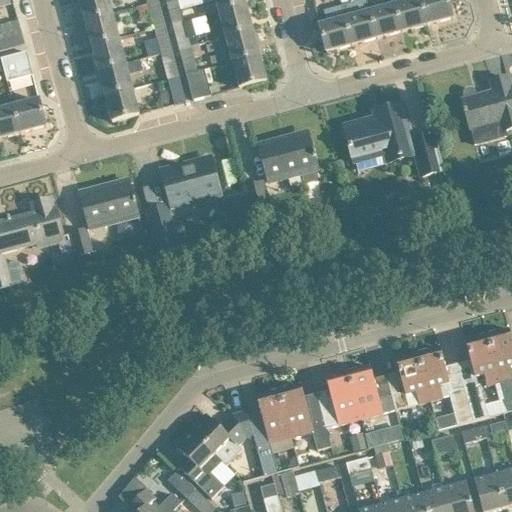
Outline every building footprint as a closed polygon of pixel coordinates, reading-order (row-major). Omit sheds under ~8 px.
[(112,15),(108,0),(79,0),(85,22),(112,15)] [(177,0),(167,0),(166,0),(173,26),(183,23),(180,11),(177,0)] [(211,0),(177,0),(180,11),(212,2),(211,0)] [(244,0),(215,0),(216,1),(219,14),(247,7),(244,0)] [(350,0),(352,4),(341,7),(352,47),(378,40),(370,13),(367,0),(350,0)] [(403,34),(429,27),(421,0),(419,0),(395,6),(403,34)] [(447,0),(421,0),(429,27),(453,20),(447,0)] [(152,22),(154,31),(166,28),(159,2),(148,5),(138,8),(143,24),(152,22)] [(395,6),(370,13),(378,40),(403,34),(395,6)] [(253,31),(247,7),(219,14),(226,38),(253,31)] [(327,54),(352,47),(341,7),(325,11),(328,25),(319,27),(327,54)] [(119,40),(112,15),(85,22),(92,47),(119,40)] [(173,26),(180,51),(190,48),(188,40),(210,34),(205,17),(183,23),(173,26)] [(0,27),(0,52),(25,46),(19,22),(0,27)] [(172,53),(166,28),(154,31),(161,56),(172,53)] [(260,57),(253,31),(226,38),(233,64),(260,57)] [(92,47),(99,72),(126,65),(119,40),(92,47)] [(197,73),(190,48),(180,51),(186,76),(197,73)] [(27,53),(1,60),(4,71),(8,84),(33,77),(27,53)] [(179,78),(172,53),(161,56),(168,81),(179,78)] [(267,82),(260,57),(233,64),(239,90),(267,82)] [(140,61),(126,65),(99,72),(106,98),(133,91),(129,76),(143,72),(140,61)] [(205,71),(197,73),(186,76),(193,102),(212,97),(205,71)] [(175,107),(186,104),(179,78),(168,81),(175,107)] [(465,111),(464,112),(465,115),(469,131),(471,130),(475,146),(508,137),(506,130),(511,128),(511,88),(511,89),(508,79),(491,84),(493,93),(477,98),(476,94),(474,91),(470,90),(467,91),(464,94),(464,98),(465,101),(463,102),(465,111)] [(133,91),(106,98),(112,124),(140,116),(133,91)] [(159,97),(158,106),(169,106),(169,97),(159,97)] [(40,101),(20,106),(15,108),(23,135),(47,128),(40,101)] [(15,108),(1,111),(0,107),(0,140),(23,135),(15,108)] [(374,125),(347,132),(351,145),(349,146),(349,148),(351,148),(355,160),(386,152),(388,160),(415,153),(403,107),(382,113),(385,124),(374,126),(374,125)] [(434,137),(418,141),(422,158),(416,160),(421,177),(434,174),(437,185),(445,183),(434,137)] [(315,154),(313,155),(309,138),(291,143),(292,145),(280,149),(278,142),(259,147),(269,184),(301,176),(303,183),(307,185),(316,183),(319,178),(317,171),(318,171),(315,160),(317,159),(315,154)] [(163,173),(173,211),(222,198),(211,160),(163,173)] [(464,179),(451,169),(445,176),(458,186),(464,179)] [(318,185),(321,196),(338,192),(336,182),(318,185)] [(246,188),(258,235),(275,230),(263,184),(246,188)] [(139,218),(130,187),(101,195),(99,190),(80,195),(90,231),(139,218)] [(428,219),(444,204),(438,197),(422,212),(428,219)] [(240,198),(223,202),(226,217),(244,213),(240,198)] [(0,223),(0,253),(0,254),(43,243),(44,248),(63,243),(62,238),(60,229),(55,209),(53,210),(51,200),(31,205),(34,215),(11,221),(10,218),(7,219),(8,222),(0,223)] [(342,201),(333,204),(335,213),(336,213),(345,210),(342,201)] [(159,249),(160,249),(162,258),(177,254),(174,245),(176,245),(166,208),(149,213),(159,249)] [(73,236),(85,279),(105,273),(99,254),(93,255),(87,233),(73,236)] [(82,288),(80,280),(74,256),(54,261),(63,294),(82,288)] [(15,264),(7,266),(5,260),(0,261),(0,290),(21,285),(15,264)] [(509,330),(487,336),(500,384),(507,413),(511,412),(511,373),(511,369),(511,368),(511,342),(509,330)] [(464,390),(465,390),(473,423),(489,419),(480,386),(479,386),(476,378),(486,375),(489,387),(500,384),(487,336),(465,342),(470,361),(457,365),(464,390)] [(440,349),(418,355),(431,403),(442,400),(450,398),(449,394),(452,394),(449,385),(445,368),(440,349)] [(399,374),(386,377),(396,412),(431,403),(418,355),(396,361),(399,374)] [(361,421),(396,412),(386,377),(374,381),(370,368),(348,374),(361,421)] [(339,427),(350,424),(361,421),(348,374),(326,380),(329,392),(317,395),(326,430),(339,427)] [(301,386),(279,392),(291,440),(313,434),(317,452),(331,448),(326,430),(317,395),(304,399),(301,386)] [(452,394),(449,394),(450,398),(458,427),(473,423),(464,390),(452,394)] [(279,392),(257,398),(262,417),(269,444),(270,444),(273,455),(294,450),(291,440),(279,392)] [(254,437),(247,413),(233,416),(220,430),(206,416),(191,432),(222,463),(227,468),(243,452),(238,448),(247,440),(254,437)] [(506,423),(490,427),(492,435),(508,431),(506,423)] [(399,427),(365,436),(369,450),(373,449),(402,441),(399,427)] [(486,439),(483,428),(462,433),(464,445),(486,439)] [(194,484),(198,488),(212,501),(224,489),(210,475),(222,463),(191,432),(175,447),(188,461),(180,470),(194,484)] [(363,435),(349,439),(353,454),(367,450),(363,435)] [(457,451),(453,436),(432,442),(436,457),(457,451)] [(421,441),(412,443),(414,451),(423,448),(421,441)] [(484,458),(497,455),(493,442),(480,445),(484,458)] [(269,444),(256,448),(265,479),(278,475),(273,455),(270,444),(269,444)] [(389,454),(375,458),(379,472),(393,468),(389,454)] [(437,460),(440,472),(452,469),(449,457),(437,460)] [(368,458),(346,464),(349,476),(371,470),(368,458)] [(316,473),(319,485),(341,478),(338,467),(316,473)] [(293,471),(282,474),(280,474),(287,499),(299,496),(298,493),(295,478),(293,471)] [(511,508),(511,471),(496,476),(505,510),(511,508)] [(295,478),(298,493),(320,487),(319,485),(316,473),(295,478)] [(482,511),(497,511),(505,510),(496,476),(474,482),(478,496),(482,511)] [(135,479),(119,499),(131,511),(173,511),(181,504),(173,495),(160,507),(154,502),(156,500),(151,495),(135,479)] [(187,482),(183,486),(183,495),(187,499),(188,498),(195,490),(187,482)] [(445,490),(451,511),(474,511),(470,499),(466,484),(445,490)] [(282,511),(275,485),(261,489),(267,511),(282,511)] [(424,496),(427,511),(451,511),(445,490),(424,496)] [(196,492),(187,501),(193,507),(202,498),(196,492)] [(243,493),(231,496),(234,508),(246,506),(243,493)] [(427,511),(424,496),(402,502),(404,511),(427,511)] [(381,511),(404,511),(402,502),(381,507),(381,511)]
